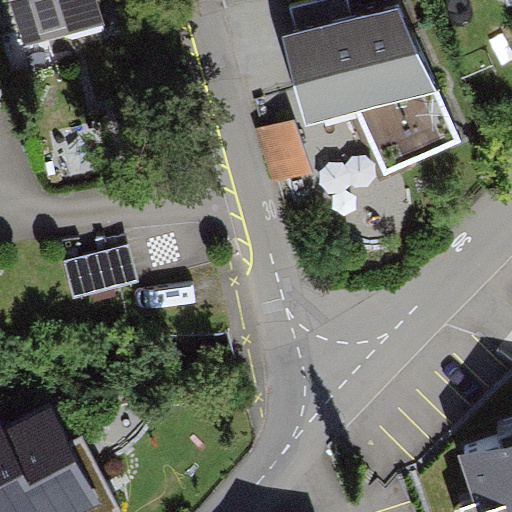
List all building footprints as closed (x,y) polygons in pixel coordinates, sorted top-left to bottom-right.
[(105,0),(17,0),(26,29),(107,6),(105,0)] [(457,130),(396,0),(363,0),(285,22),(307,109),(355,98),(382,163),(457,130)] [(294,112),(257,125),(274,175),(311,163),(294,112)] [(0,511),(120,511),(83,441),(69,448),(49,411),(5,435),(0,424),(0,511)] [(511,511),(511,417),(459,435),(476,487),(462,491),(469,511),(511,511)]
